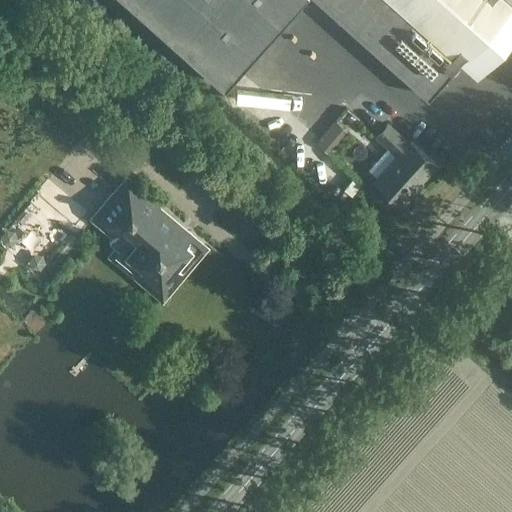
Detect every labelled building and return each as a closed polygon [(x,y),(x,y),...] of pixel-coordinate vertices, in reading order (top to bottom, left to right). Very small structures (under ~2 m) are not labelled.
[(511,0),(130,0),(225,84),(300,0),(319,0),(428,96),(460,60),(476,74),(511,32),(511,0)] [(236,82),(288,85),(288,75),(236,72),(236,82)] [(318,140),(331,150),(349,126),(335,116),(318,140)] [(414,187),(435,163),(410,140),(408,142),(388,124),(377,136),(398,154),(375,180),(402,205),(416,189),(414,187)] [(187,261),(201,244),(180,226),(177,230),(154,210),(159,205),(129,180),(96,219),(115,235),(110,242),(119,249),(112,257),(125,268),(133,258),(144,267),(138,275),(148,283),(151,280),(165,292),(190,263),(187,261)]
